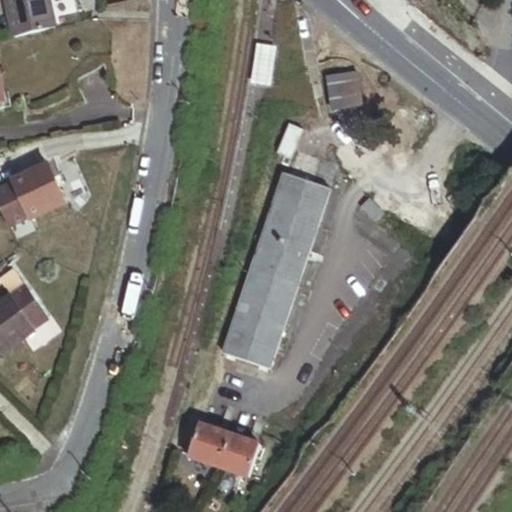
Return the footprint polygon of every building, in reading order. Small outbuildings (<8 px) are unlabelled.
[(0,0),(0,4),(2,10),(38,0),(0,0)] [(12,50),(52,40),(42,0),(38,0),(2,10),(12,50)] [(273,46),(259,44),(253,83),(273,86),(278,47),(273,46)] [(26,218),(60,201),(42,164),(8,181),(26,218)] [(223,352),(268,369),(332,191),(287,175),(223,352)] [(386,214),(371,198),(361,208),(377,223),(386,214)] [(41,315),(21,284),(0,297),(0,345),(28,326),(27,325),(41,315)] [(177,459),(235,480),(246,449),(188,428),(177,459)]
